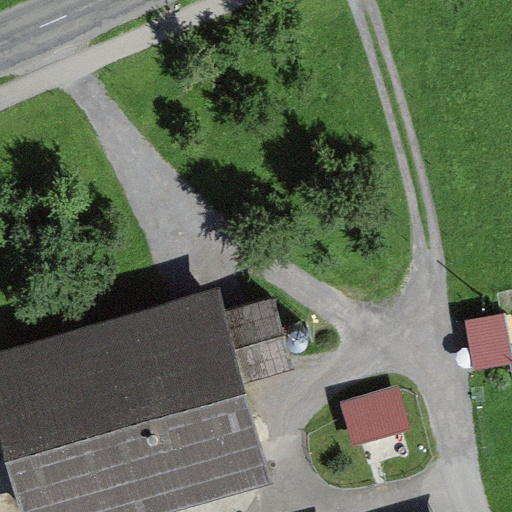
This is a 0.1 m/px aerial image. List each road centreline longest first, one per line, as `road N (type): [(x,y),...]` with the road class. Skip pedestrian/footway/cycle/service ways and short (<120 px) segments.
road 1 (track): [(348,0),(404,153),(428,357),(477,511)]
road 2 (track): [(428,357),(177,200),(31,32)]
